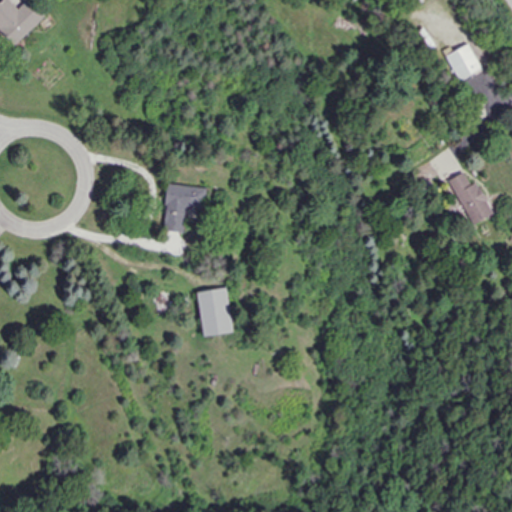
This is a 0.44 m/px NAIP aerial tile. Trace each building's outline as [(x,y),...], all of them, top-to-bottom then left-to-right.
[(1,0),(0,1),(0,30),(15,46),(46,16),(29,0),(28,0),(18,10),(8,0),(1,0)] [(446,54),(457,80),(481,71),(470,45),(446,54)] [(470,225),(493,215),(479,183),(470,187),(464,173),(449,180),(470,225)] [(185,233),(187,209),(203,210),(205,188),(167,184),(163,231),(185,233)] [(233,332),(226,288),(196,293),(203,337),(233,332)]
